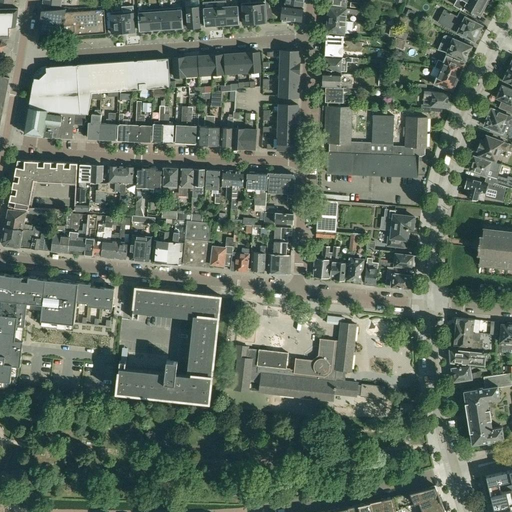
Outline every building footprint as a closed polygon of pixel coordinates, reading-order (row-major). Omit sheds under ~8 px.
[(216,25),(228,25),(226,6),(226,0),(215,1),(215,7),(216,25)] [(480,15),(487,1),(490,2),(493,0),(492,0),(454,0),(455,1),(453,4),(463,10),(465,7),(480,15)] [(203,2),(205,26),(216,25),(215,7),(215,1),(203,2)] [(265,1),(253,2),(254,23),(266,22),(265,1)] [(241,3),(243,24),(254,23),(253,2),(241,3)] [(123,32),(135,31),(133,5),(121,6),(122,11),(123,32)] [(228,25),(240,24),(238,6),(226,6),(228,25)] [(301,21),(302,13),(303,8),(283,6),(281,19),(282,19),(281,22),(291,22),(291,20),(301,21)] [(328,17),(328,19),(345,21),(346,13),(356,15),(357,9),(329,6),(328,13),(327,13),(327,17),(328,17)] [(171,8),(172,28),(183,28),(182,7),(171,8)] [(187,27),(196,27),(200,26),(199,7),(186,7),(187,27)] [(475,40),(477,39),(479,35),(478,33),(482,25),(466,17),(467,15),(450,7),(448,11),(444,9),(437,22),(475,40)] [(0,37),(3,37),(10,37),(10,27),(16,27),(18,8),(0,8),(0,37)] [(171,8),(160,9),(161,29),(172,28),(171,8)] [(106,33),(104,10),(65,12),(66,9),(42,11),(39,33),(62,31),(62,36),(106,33)] [(139,31),(151,30),(149,9),(138,10),(139,31)] [(160,9),(149,9),(151,30),(161,29),(160,9)] [(408,9),(406,16),(412,18),(415,12),(408,9)] [(110,12),(111,33),(123,32),(122,11),(110,12)] [(399,22),(405,25),(408,18),(401,15),(399,22)] [(326,31),(344,33),(352,34),(353,22),(345,21),(328,19),(327,20),(326,21),(326,24),(327,25),(326,31)] [(390,26),(389,36),(395,37),(397,27),(390,26)] [(325,40),(325,45),(353,47),(362,47),(362,42),(343,41),(343,35),(326,34),(326,36),(325,36),(325,39),(325,40)] [(438,49),(466,60),(466,58),(468,58),(469,55),(469,53),(472,46),(446,35),(444,36),(438,49)] [(0,52),(0,53),(7,43),(10,38),(0,38),(0,52)] [(406,41),(396,38),(393,46),(403,49),(406,41)] [(323,50),(323,52),(325,54),(325,55),(342,56),(343,51),(362,52),(362,47),(353,47),(325,45),(325,49),(323,50)] [(300,51),(281,50),(280,62),(299,62),(300,51)] [(249,72),(260,71),(259,52),(248,53),(249,72)] [(236,53),(225,54),(226,73),(238,72),(236,53)] [(236,53),(238,72),(249,72),(248,53),(236,53)] [(212,74),(223,73),(222,54),(211,55),(212,74)] [(438,59),(434,67),(458,77),(459,76),(460,76),(462,71),(461,70),(465,63),(452,58),(452,57),(446,54),(443,61),(438,59)] [(211,55),(199,56),(200,75),(212,74),(211,55)] [(186,76),(197,75),(196,56),(185,57),(186,76)] [(174,77),(186,76),(185,57),(173,58),(174,77)] [(344,58),(341,58),(324,57),(324,64),(323,65),(323,67),(324,69),(324,71),(346,72),(347,61),(358,62),(358,58),(344,57),(344,58)] [(29,107),(29,108),(48,111),(62,113),(86,113),(89,113),(91,99),(92,93),(101,92),(112,92),(119,91),(170,88),(168,58),(137,60),(46,67),(47,72),(40,78),(34,77),(29,108),(29,107)] [(299,74),(299,62),(280,62),(280,73),(299,74)] [(458,78),(458,77),(434,67),(431,75),(436,77),(433,84),(439,87),(440,86),(452,91),(455,83),(457,84),(459,79),(458,78)] [(503,81),(511,85),(511,71),(508,70),(508,71),(505,72),(504,75),(505,76),(503,81)] [(299,85),(299,74),(280,73),(280,85),(299,85)] [(353,74),(323,73),(322,73),(322,85),(352,86),(353,74)] [(0,126),(9,78),(0,75),(0,126)] [(299,85),(280,85),(279,96),(298,97),(299,85)] [(511,89),(501,85),(496,98),(502,101),(500,107),(511,112),(511,89)] [(327,101),(327,106),(348,106),(348,100),(343,100),(343,93),(358,93),(358,88),(347,88),(343,88),(326,87),(326,94),(325,94),(325,99),(326,99),(326,101),(327,101)] [(451,95),(449,92),(424,90),(423,104),(421,104),(421,110),(442,111),(442,106),(449,107),(449,101),(451,99),(451,95)] [(137,125),(130,124),(129,140),(140,141),(141,114),(142,101),(138,101),(137,125)] [(143,102),(143,112),(151,112),(152,103),(143,102)] [(298,116),(298,105),(279,104),(279,115),(298,116)] [(154,121),(152,141),(153,141),(154,142),(157,143),(158,141),(163,142),(164,113),(165,106),(160,105),(159,121),(154,121)] [(176,125),(175,142),(177,142),(177,144),(180,144),(181,142),(186,143),(188,107),(183,106),(182,125),(176,125)] [(419,175),(419,164),(421,164),(421,156),(419,156),(419,155),(422,156),(425,154),(425,147),(426,147),(427,117),(406,117),(406,118),(402,118),(402,127),(403,127),(403,136),(406,136),(405,146),(393,146),(394,116),(373,115),(372,142),(351,141),(352,107),(348,106),(327,106),(326,106),(326,133),(329,133),(329,143),(330,143),(330,152),(329,152),(328,172),(419,175)] [(188,107),(186,143),(189,143),(190,144),(193,144),(194,143),(196,143),(197,126),(191,125),(192,107),(188,107)] [(53,138),(74,138),(74,123),(85,123),(86,113),(62,113),(48,111),(29,108),(25,131),(26,135),(53,138)] [(490,132),(494,133),(499,135),(506,138),(508,132),(509,133),(510,134),(511,137),(511,114),(507,112),(506,114),(491,109),(488,118),(487,117),(486,118),(484,122),(485,123),(486,124),(485,126),(491,128),(490,132)] [(88,138),(100,139),(101,123),(101,112),(100,110),(95,110),(95,114),(92,114),(91,123),(89,122),(88,138)] [(106,123),(101,123),(100,139),(101,139),(102,140),(105,140),(106,139),(115,140),(116,124),(115,124),(116,113),(109,113),(109,119),(107,119),(106,123)] [(119,124),(118,140),(129,140),(130,124),(130,120),(123,119),(124,114),(120,113),(119,124)] [(169,114),(164,113),(163,142),(167,142),(168,143),(171,143),(171,142),(173,142),(174,125),(169,124),(169,114)] [(145,115),(141,114),(140,141),(150,141),(151,126),(145,125),(145,115)] [(279,115),(278,127),(297,128),(298,116),(279,115)] [(204,143),(208,144),(210,116),(205,116),(205,126),(199,126),(198,143),(199,143),(201,145),(203,145),(204,143)] [(215,116),(210,116),(208,144),(213,144),(214,145),(216,145),(217,144),(219,145),(220,127),(214,126),(215,116)] [(226,145),(231,145),(232,131),(232,128),(233,117),(228,117),(227,127),(222,127),(221,145),(222,145),(223,146),(226,146),(226,145)] [(278,127),(278,138),(297,139),(297,128),(278,127)] [(232,128),(232,131),(231,145),(231,147),(243,148),(245,129),(233,128),(232,128)] [(245,129),(243,148),(255,149),(256,130),(245,129)] [(486,157),(486,158),(496,162),(499,153),(505,156),(507,150),(511,151),(511,145),(497,140),(499,135),(494,133),(492,138),(487,136),(485,141),(482,140),(481,141),(480,140),(476,149),(478,150),(478,151),(481,152),(480,155),(486,157)] [(278,138),(278,150),(296,150),(297,139),(278,138)] [(499,163),(496,162),(486,158),(485,160),(479,157),(479,158),(475,156),(474,157),(472,163),(471,163),(469,169),(471,169),(470,170),(479,174),(480,175),(484,176),(485,175),(486,176),(489,169),(496,171),(499,163)] [(9,206),(9,207),(29,209),(34,180),(37,180),(37,181),(76,183),(77,163),(18,160),(10,200),(11,201),(10,206),(9,206)] [(85,165),(80,164),(78,181),(79,181),(78,188),(75,188),(75,201),(84,202),(85,182),(90,182),(91,165),(89,165),(89,163),(86,163),(85,165)] [(102,184),(103,166),(97,165),(96,164),(93,164),(93,165),(91,165),(90,182),(96,182),(95,203),(105,203),(106,184),(102,184)] [(120,192),(121,167),(115,166),(114,165),(112,165),(111,166),(109,166),(108,182),(115,183),(114,192),(120,192)] [(121,167),(120,192),(119,201),(125,202),(126,183),(133,184),(134,169),(134,167),(131,167),(131,165),(128,166),(127,167),(121,167)] [(141,187),(149,188),(150,168),(148,168),(148,167),(144,166),(143,168),(142,168),(142,169),(137,169),(134,169),(133,184),(137,184),(137,191),(141,191),(141,187)] [(151,168),(150,168),(149,188),(156,188),(156,192),(161,192),(162,171),(158,170),(158,168),(156,168),(155,167),(152,167),(151,168)] [(177,188),(178,169),(170,169),(170,168),(167,168),(166,168),(164,168),(163,185),(171,186),(171,188),(177,188)] [(193,187),(194,170),(182,169),(182,186),(179,186),(179,196),(187,197),(187,186),(193,187)] [(194,169),(194,170),(193,187),(192,198),(197,198),(198,198),(198,185),(204,186),(205,170),(194,169)] [(219,189),(220,170),(207,170),(206,189),(212,189),(219,189)] [(227,199),(233,199),(234,171),(223,171),(223,187),(227,187),(227,199)] [(244,172),(234,171),(233,199),(238,199),(239,187),(244,188),(244,172)] [(267,192),(267,189),(268,174),(256,173),(255,172),(250,172),(249,173),(247,173),(247,188),(256,188),(255,211),(266,211),(267,192)] [(268,173),(268,174),(267,189),(267,192),(279,193),(287,193),(287,202),(294,203),(296,177),(294,174),(268,173)] [(496,175),(494,183),(511,188),(511,177),(508,176),(507,178),(496,175)] [(488,183),(467,178),(466,181),(465,181),(464,185),(465,186),(464,189),(469,190),(467,198),(477,200),(478,200),(483,201),(484,197),(502,201),(505,189),(499,187),(488,183)] [(317,231),(332,232),(335,232),(338,201),(318,199),(317,231)] [(8,209),(6,218),(24,220),(26,212),(8,209)] [(415,220),(416,215),(398,213),(398,210),(386,209),(385,217),(390,217),(387,247),(405,249),(406,240),(408,241),(409,230),(414,230),(414,226),(416,226),(417,220),(415,220)] [(59,252),(67,253),(70,230),(72,213),(68,212),(66,226),(54,225),(51,251),(59,252)] [(293,224),(294,214),(265,212),(265,223),(275,224),(275,223),(293,224)] [(72,213),(70,230),(67,253),(76,253),(78,237),(78,230),(80,214),(72,213)] [(192,214),(191,222),(202,223),(203,215),(192,214)] [(105,215),(104,223),(104,227),(103,233),(101,256),(118,258),(119,242),(120,233),(114,233),(114,235),(111,234),(113,216),(105,215)] [(84,254),(92,255),(94,239),(94,238),(89,238),(90,229),(95,230),(96,220),(91,219),(91,216),(88,216),(87,224),(87,232),(84,254)] [(243,217),(243,220),(243,224),(247,225),(253,225),(253,227),(260,228),(261,225),(255,225),(255,218),(243,217)] [(23,224),(24,220),(6,218),(4,227),(22,229),(27,230),(40,233),(41,227),(23,224)] [(128,243),(124,242),(126,222),(122,221),(120,233),(119,242),(118,258),(126,259),(128,243)] [(96,239),(94,239),(92,255),(101,256),(103,233),(104,227),(104,223),(97,222),(96,239)] [(187,222),(185,239),(183,263),(210,266),(212,241),(212,238),(209,238),(210,230),(214,230),(214,224),(202,223),(191,222),(187,222)] [(78,230),(78,237),(76,253),(84,254),(87,232),(87,224),(83,223),(83,231),(78,230)] [(511,228),(484,226),(483,236),(480,236),(480,240),(477,240),(477,244),(476,249),(479,249),(478,255),(481,255),(480,266),(511,269),(511,228)] [(3,235),(20,238),(33,240),(33,237),(40,239),(40,233),(27,230),(22,229),(4,227),(3,235)] [(153,262),(162,263),(165,232),(166,228),(161,227),(159,241),(155,241),(153,262)] [(279,274),(281,242),(282,228),(276,227),(275,237),(277,240),(276,242),(274,241),(274,254),(269,254),(268,273),(279,274)] [(282,227),(282,228),(281,242),(279,274),(290,274),(291,255),(287,255),(288,242),(288,236),(293,236),(293,228),(282,227)] [(170,232),(165,232),(162,263),(171,264),(173,243),(169,242),(170,232)] [(40,233),(40,239),(39,249),(49,250),(51,234),(40,233)] [(174,233),(173,243),(171,264),(181,265),(183,244),(179,243),(180,233),(174,233)] [(359,243),(360,234),(351,234),(348,264),(350,264),(348,279),(354,279),(355,282),(359,282),(360,280),(361,280),(364,259),(354,258),(355,248),(356,248),(356,243),(359,243)] [(31,248),(39,249),(40,239),(33,237),(33,240),(20,238),(3,235),(2,242),(4,245),(31,248)] [(139,260),(142,236),(132,235),(130,259),(139,260)] [(149,261),(151,237),(142,236),(139,260),(140,260),(149,261)] [(224,266),(231,266),(234,239),(227,238),(226,248),(214,247),(212,264),(214,264),(213,266),(218,267),(218,265),(224,266)] [(266,246),(261,246),(261,253),(253,252),(251,269),(256,269),(256,271),(260,271),(260,270),(264,270),(266,246)] [(322,259),(315,258),(314,276),(315,276),(316,277),(319,278),(320,276),(329,278),(330,271),(331,271),(332,260),(333,252),(329,252),(329,247),(323,246),(322,259)] [(231,268),(235,268),(235,271),(247,272),(250,249),(242,248),(242,253),(233,252),(231,268)] [(333,250),(333,252),(332,260),(331,271),(332,271),(331,276),(336,277),(336,278),(338,278),(338,280),(342,280),(343,279),(344,279),(346,263),(337,262),(339,251),(333,250)] [(394,265),(412,268),(413,262),(415,263),(416,256),(413,255),(414,255),(411,255),(411,252),(396,250),(394,265)] [(376,284),(378,265),(378,263),(373,262),(373,258),(367,257),(367,262),(366,262),(364,283),(370,283),(371,285),(374,286),(375,284),(376,284)] [(394,289),(398,289),(400,287),(408,288),(411,285),(411,282),(410,282),(411,275),(405,274),(405,268),(390,267),(389,267),(387,286),(393,286),(394,289)] [(43,303),(42,310),(41,319),(42,319),(74,323),(75,323),(77,301),(79,282),(79,281),(69,280),(69,281),(63,280),(64,279),(63,279),(54,278),(54,279),(53,279),(47,278),(38,277),(38,276),(37,276),(31,276),(29,275),(29,276),(21,275),(15,275),(6,274),(7,273),(0,272),(0,298),(2,299),(1,313),(0,313),(0,379),(9,380),(11,381),(12,376),(13,365),(21,365),(22,350),(23,340),(22,340),(15,339),(17,325),(23,326),(25,326),(27,308),(27,302),(43,303)] [(77,301),(88,302),(89,302),(90,286),(91,286),(91,283),(79,282),(77,301)] [(102,287),(91,286),(90,286),(89,302),(88,302),(88,305),(100,306),(102,287)] [(102,287),(100,306),(112,308),(115,288),(115,287),(105,286),(105,287),(102,287)] [(136,287),(134,305),(132,318),(133,318),(138,318),(138,319),(139,313),(193,319),(187,374),(177,373),(177,371),(177,370),(178,361),(174,360),(167,359),(166,372),(125,367),(126,361),(125,361),(122,361),(121,361),(120,361),(119,367),(120,367),(119,370),(117,392),(210,402),(212,380),(211,380),(212,376),(218,322),(218,318),(219,318),(221,296),(155,289),(136,287)] [(358,382),(344,381),(345,370),(352,371),(357,324),(344,323),(345,318),(329,316),(328,323),(342,324),(340,341),(320,339),(321,340),(320,346),(319,356),(313,361),(303,359),(297,359),(297,358),(296,358),(295,371),(291,370),(291,369),(287,369),(289,353),(259,350),(248,349),(249,347),(238,346),(236,358),(238,358),(234,389),(248,390),(250,380),(261,382),(259,392),(334,400),(334,393),(356,395),(357,394),(360,394),(360,396),(384,399),(385,386),(361,383),(361,386),(358,385),(358,382)] [(456,322),(455,330),(473,332),(475,319),(454,317),(454,322),(456,322)] [(501,352),(502,350),(511,351),(511,346),(511,323),(507,323),(506,324),(502,324),(501,335),(500,335),(499,345),(497,344),(497,352),(501,352)] [(473,332),(455,330),(453,344),(454,344),(471,346),(471,349),(482,350),(483,341),(480,340),(481,333),(473,332)] [(450,363),(468,365),(484,367),(485,357),(488,358),(488,353),(449,349),(450,363)] [(461,367),(451,368),(451,370),(450,371),(451,375),(452,376),(453,381),(481,377),(480,372),(470,374),(469,367),(461,369),(461,367)] [(484,377),(485,387),(464,390),(466,403),(465,403),(470,432),(472,444),(504,439),(502,427),(493,428),(493,427),(492,428),(490,420),(492,419),(490,408),(488,409),(487,400),(499,398),(498,387),(511,384),(511,377),(511,373),(484,377)] [(509,470),(486,476),(491,495),(501,493),(501,492),(499,483),(511,480),(509,470)] [(430,487),(410,492),(414,503),(417,502),(416,502),(438,493),(437,491),(435,484),(430,486),(430,487)] [(501,493),(491,495),(494,509),(511,504),(511,489),(511,490),(501,492),(501,493)] [(396,511),(420,511),(417,502),(414,503),(410,492),(393,496),(396,511)] [(417,502),(420,511),(421,511),(442,503),(438,493),(416,502),(417,502)] [(381,499),(384,511),(396,511),(393,496),(381,499)] [(384,511),(381,499),(370,501),(372,511),(384,511)] [(372,511),(370,501),(359,504),(360,511),(372,511)] [(421,511),(445,511),(442,503),(421,511)]
